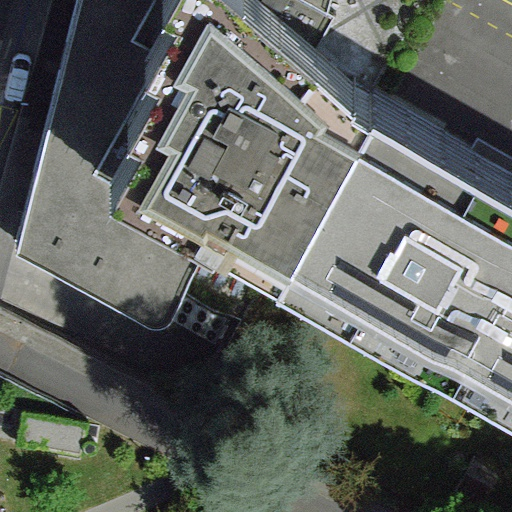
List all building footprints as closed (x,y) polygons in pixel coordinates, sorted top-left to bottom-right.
[(244,321),(281,257),(137,182),(163,139),(146,131),(178,79),(163,70),(188,24),(168,16),(175,0),(246,0),(316,61),(332,0),(81,0),(19,243),(154,310),(174,307),(186,289),(244,321)] [(281,257),(375,93),(316,61),(246,0),(175,0),(168,16),(188,24),(163,70),(178,79),(146,131),(163,139),(137,182),(281,257)] [(332,0),(316,61),(375,93),(427,0),(332,0)] [(511,0),(427,0),(375,93),(511,171),(511,0)] [(511,254),(511,171),(375,93),(281,257),(454,356),(511,254)] [(511,254),(454,356),(511,389),(511,254)] [(27,425),(25,438),(87,449),(92,418),(30,408),(27,425)]
